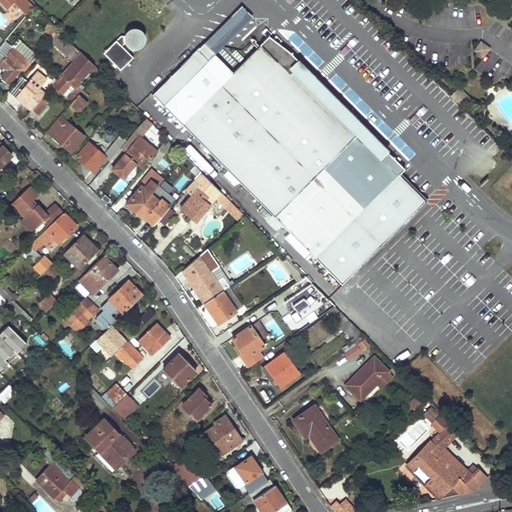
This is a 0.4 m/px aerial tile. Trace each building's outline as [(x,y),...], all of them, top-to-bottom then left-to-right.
[(0,0),(7,8),(14,1),(27,14),(34,6),(27,0),(0,0)] [(311,9),(318,2),(317,0),(311,0),(307,4),(311,9)] [(127,46),(128,47),(129,48),(131,49),(133,49),(134,49),(136,49),(138,48),(139,48),(141,47),(142,45),(143,44),(144,42),(144,41),(144,39),(144,37),(144,36),(143,34),(143,32),(141,31),(140,30),(139,29),(137,28),(135,28),(134,28),(132,28),(130,29),(129,29),(127,30),(126,32),(125,33),(124,35),(120,35),(103,53),(120,70),(132,57),(121,46),(124,42),(125,43),(125,45),(127,46)] [(80,52),(58,32),(51,41),(64,53),(61,57),(66,61),(64,64),(67,67),(80,52)] [(152,94),(341,285),(430,197),(403,171),(409,166),(388,145),(382,150),(362,130),(353,121),(361,113),(349,101),(341,109),(322,90),(328,84),(314,69),(308,76),(299,66),(305,60),(295,50),(288,57),(284,53),(289,49),(269,36),(233,73),(214,54),(207,62),(196,50),(152,94)] [(354,38),(339,51),(343,56),(358,42),(354,38)] [(64,53),(51,41),(48,45),(61,57),(64,53)] [(481,43),(475,50),(483,56),(488,48),(481,43)] [(0,77),(9,84),(28,62),(22,56),(18,52),(13,48),(0,63),(0,64),(6,70),(0,77)] [(68,67),(69,68),(53,86),(60,93),(69,82),(74,87),(75,86),(93,65),(80,52),(68,67)] [(9,92),(15,97),(31,110),(32,110),(41,98),(45,93),(29,80),(28,82),(21,77),(9,92)] [(74,87),(70,92),(76,97),(80,91),(75,86),(74,87)] [(467,97),(459,89),(451,97),(461,107),(465,103),(463,101),(467,97)] [(15,97),(9,92),(2,100),(9,106),(15,97)] [(76,97),(70,92),(65,98),(70,103),(76,97)] [(88,104),(79,96),(68,108),(74,114),(76,111),(79,113),(88,104)] [(48,104),(41,98),(32,110),(38,115),(48,104)] [(413,125),(428,110),(423,106),(408,120),(413,125)] [(84,137),(63,119),(60,122),(57,121),(47,132),(71,152),(84,137)] [(152,124),(146,119),(137,129),(136,129),(126,141),(120,148),(127,155),(114,171),(119,175),(122,171),(128,176),(138,164),(143,168),(146,164),(157,152),(140,138),(143,134),(152,124)] [(98,151),(89,143),(76,157),(93,171),(105,158),(109,161),(120,148),(126,141),(120,136),(107,151),(101,146),(98,151)] [(173,145),(168,139),(160,148),(166,153),(173,145)] [(0,167),(12,156),(0,143),(0,167)] [(166,153),(160,148),(157,152),(163,157),(166,153)] [(163,158),(157,152),(146,164),(153,170),(163,158)] [(221,193),(200,171),(194,178),(195,179),(186,190),(192,195),(181,209),(192,219),(203,207),(202,206),(205,203),(209,206),(216,198),(221,193)] [(181,190),(187,182),(182,177),(175,185),(181,190)] [(155,181),(153,179),(144,189),(147,191),(155,181)] [(144,189),(141,186),(126,204),(136,212),(158,185),(160,183),(156,180),(155,181),(147,191),(144,189)] [(162,189),(158,185),(136,212),(145,220),(146,219),(154,225),(159,220),(169,208),(170,207),(162,200),(160,202),(155,198),(162,189)] [(12,204),(18,211),(17,213),(21,217),(23,216),(26,219),(33,211),(48,227),(58,218),(49,210),(45,214),(32,201),(38,195),(30,187),(12,204)] [(230,202),(221,193),(216,198),(225,207),(230,202)] [(243,215),(230,202),(225,207),(227,209),(225,211),(227,213),(229,211),(238,221),(243,215)] [(209,206),(205,203),(202,206),(203,207),(192,219),(195,221),(209,206)] [(173,212),(169,208),(159,220),(163,224),(173,212)] [(48,227),(33,242),(40,250),(46,244),(52,250),(77,226),(63,213),(48,227)] [(64,254),(79,269),(97,250),(82,234),(64,254)] [(35,267),(42,274),(44,272),(51,265),(52,264),(45,256),(35,267)] [(79,280),(93,294),(118,270),(104,256),(79,280)] [(298,271),(289,263),(285,265),(296,281),(302,278),(298,271)] [(44,272),(51,280),(59,272),(51,265),(44,272)] [(201,275),(196,268),(186,276),(194,289),(190,291),(196,300),(200,297),(204,303),(221,291),(222,290),(210,272),(213,270),(211,267),(201,275)] [(118,308),(123,314),(142,296),(128,281),(109,299),(100,308),(103,311),(95,318),(106,329),(110,326),(116,321),(110,315),(118,308)] [(0,295),(10,305),(18,297),(14,294),(13,295),(2,284),(0,286),(0,295)] [(243,306),(229,286),(222,290),(221,291),(235,311),(243,306)] [(221,291),(204,303),(219,324),(236,311),(235,311),(221,291)] [(39,304),(46,312),(57,302),(50,294),(39,304)] [(63,319),(70,326),(92,305),(85,298),(63,319)] [(89,321),(87,320),(97,310),(92,305),(70,326),(76,333),(89,321)] [(365,337),(335,307),(328,312),(355,344),(365,337)] [(140,318),(145,324),(156,314),(150,308),(140,318)] [(138,341),(152,355),(170,339),(156,324),(138,341)] [(26,343),(8,326),(0,334),(0,369),(7,363),(8,364),(17,354),(16,353),(26,343)] [(90,346),(96,352),(102,346),(111,357),(114,354),(126,343),(110,326),(106,329),(90,346)] [(250,326),(232,339),(239,350),(237,351),(243,361),(264,347),(250,326)] [(272,339),(277,346),(288,338),(284,331),(272,339)] [(232,339),(229,340),(237,351),(239,350),(232,339)] [(114,354),(121,361),(123,359),(126,362),(135,353),(137,352),(127,342),(126,343),(114,354)] [(133,369),(142,361),(135,353),(126,362),(133,369)] [(163,369),(181,387),(196,372),(178,354),(163,369)] [(299,374),(284,354),(267,366),(272,374),(269,376),(278,388),(299,374)] [(390,371),(374,356),(346,384),(361,400),(376,385),(390,371)] [(267,366),(264,368),(269,376),(272,374),(267,366)] [(394,375),(390,371),(376,385),(380,389),(394,375)] [(0,394),(0,398),(4,403),(16,391),(9,384),(0,394)] [(100,410),(106,405),(86,384),(81,390),(100,410)] [(105,394),(116,404),(125,396),(114,385),(105,394)] [(182,406),(196,420),(213,403),(199,389),(182,406)] [(116,404),(105,394),(104,395),(102,397),(112,408),(116,404)] [(112,409),(123,421),(137,408),(125,396),(116,404),(112,408),(112,409)] [(320,452),(338,440),(314,406),(293,420),(302,433),(305,431),(309,435),(320,452)] [(438,417),(429,408),(423,414),(433,422),(438,417)] [(214,423),(216,425),(206,432),(221,455),(241,441),(231,425),(229,426),(223,417),(214,423)] [(85,438),(98,452),(102,449),(118,466),(133,452),(124,443),(126,441),(121,436),(119,438),(103,421),(85,438)] [(456,434),(447,426),(407,467),(438,500),(440,500),(452,487),(460,495),(472,491),(486,478),(476,468),(471,474),(467,470),(464,473),(440,450),(443,447),(456,434)] [(467,470),(443,447),(440,450),(464,473),(467,470)] [(36,480),(54,498),(55,498),(63,490),(67,494),(70,497),(80,488),(85,493),(89,489),(76,476),(75,477),(48,449),(43,454),(46,456),(45,457),(51,464),(36,480)] [(102,449),(98,452),(115,469),(118,466),(102,449)] [(235,467),(252,492),(267,481),(251,457),(235,467)] [(181,462),(169,468),(176,475),(185,468),(181,462)] [(176,475),(187,486),(200,478),(191,464),(185,468),(176,475)] [(476,468),(473,465),(467,470),(471,474),(476,468)] [(187,486),(194,494),(210,483),(204,475),(200,478),(187,486)] [(248,494),(252,500),(260,511),(273,511),(276,511),(289,511),(290,510),(270,480),(267,481),(252,492),(248,494)] [(214,490),(210,483),(194,494),(200,499),(214,490)] [(85,493),(80,488),(70,497),(76,503),(85,493)] [(67,494),(63,490),(55,498),(59,502),(67,494)] [(248,494),(239,500),(243,506),(252,500),(248,494)] [(356,511),(344,499),(339,504),(336,500),(329,506),(334,511),(356,511)]
